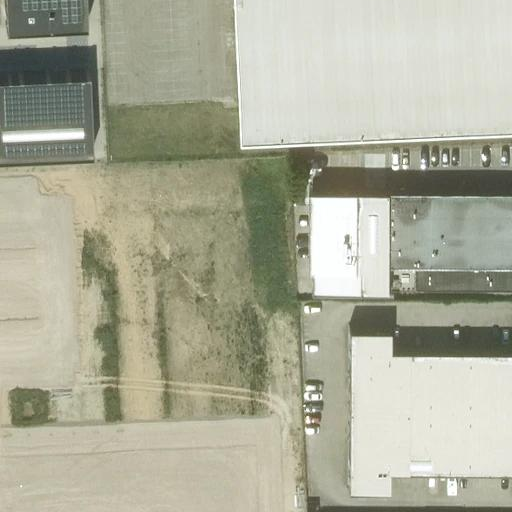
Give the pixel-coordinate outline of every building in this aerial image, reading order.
[(3,0),(5,26),(86,22),(85,0),(3,0)] [(511,0),(236,0),(243,134),(511,122),(511,0)] [(0,153),(92,149),(88,68),(0,71),(0,153)] [(310,186),(310,287),(358,287),(392,288),(393,260),(416,260),(416,288),(511,288),(511,187),(358,187),(310,186)] [(511,346),(411,346),(393,346),(393,326),(351,325),(350,487),(392,487),(392,467),(410,467),(511,467),(511,346)] [(0,511),(278,511),(274,424),(0,436),(0,511)]
